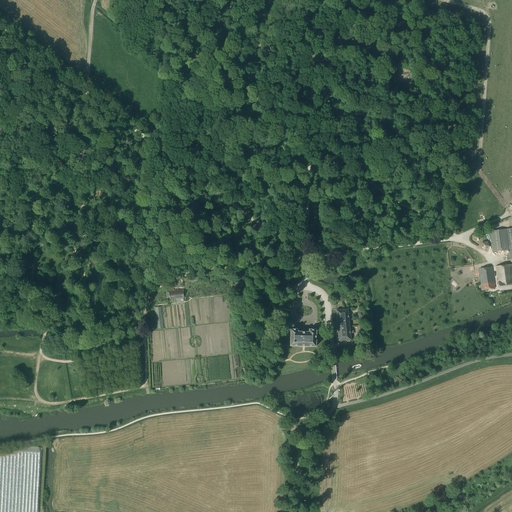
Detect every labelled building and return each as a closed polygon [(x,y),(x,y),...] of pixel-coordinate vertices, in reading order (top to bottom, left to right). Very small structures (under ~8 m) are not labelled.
[(509,249),(506,229),(490,231),(493,252),(509,249)] [(487,242),(481,244),(483,251),(490,249),(487,242)] [(496,267),(498,280),(498,283),(497,283),(498,286),(499,286),(499,291),(511,288),(511,275),(510,264),(496,266),(496,267)] [(492,267),(478,269),(482,290),(495,288),(492,267)] [(184,298),(183,290),(169,291),(170,299),(175,299),(183,298),(184,298)] [(154,308),(157,329),(164,328),(162,307),(154,308)] [(336,310),(336,313),(339,341),(351,340),(350,333),(353,333),(353,330),(350,331),(348,309),(336,310)] [(365,316),(364,316),(361,316),(361,309),(358,309),(358,313),(358,317),(356,317),(356,319),(364,318),(365,318),(365,316)] [(317,330),(309,329),(309,332),(304,332),(298,332),(298,329),(291,329),(288,329),(288,332),(282,332),(282,336),(288,336),(288,337),(291,338),(291,345),(291,346),(298,346),(303,346),(309,347),(309,346),(316,347),(316,346),(317,330)]
